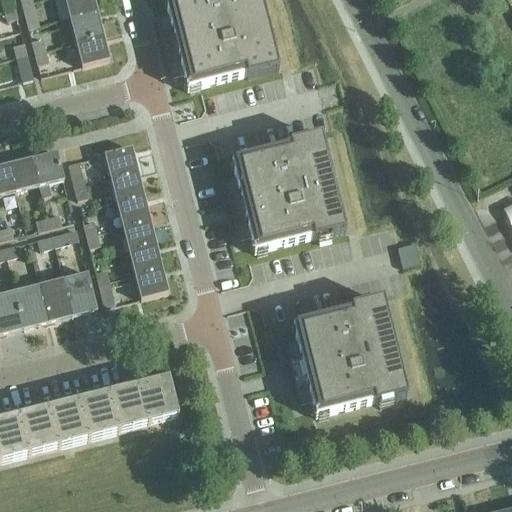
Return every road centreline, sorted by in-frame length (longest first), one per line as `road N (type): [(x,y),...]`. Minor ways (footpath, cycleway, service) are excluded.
road 1 (residential): [(511,310),(355,0)]
road 2 (residential): [(209,325),(148,80)]
road 3 (residential): [(279,511),(511,454)]
road 4 (residential): [(0,379),(209,325)]
road 5 (residential): [(263,511),(209,325)]
road 6 (residential): [(0,118),(148,80)]
